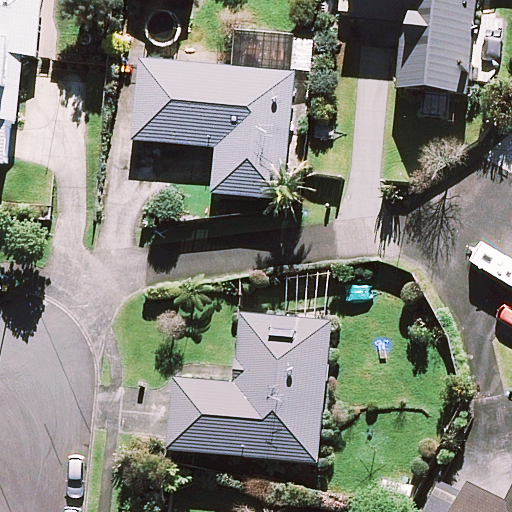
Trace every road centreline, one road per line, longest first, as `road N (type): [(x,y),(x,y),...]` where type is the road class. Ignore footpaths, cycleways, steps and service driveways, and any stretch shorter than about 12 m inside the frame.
road 1 (residential): [(3,389),(56,318),(112,278),(488,220)]
road 2 (residential): [(3,389),(9,511)]
